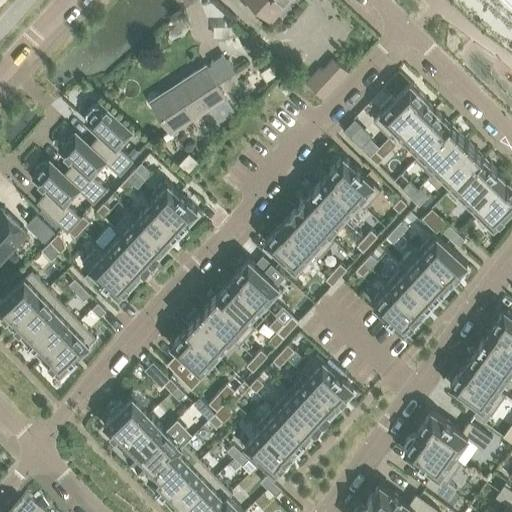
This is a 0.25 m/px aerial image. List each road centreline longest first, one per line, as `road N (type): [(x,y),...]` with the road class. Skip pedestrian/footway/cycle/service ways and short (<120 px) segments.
road 1 (residential): [(404,26),(144,318),(38,457)]
road 2 (residential): [(511,260),(320,511)]
road 3 (residential): [(404,26),(511,132)]
